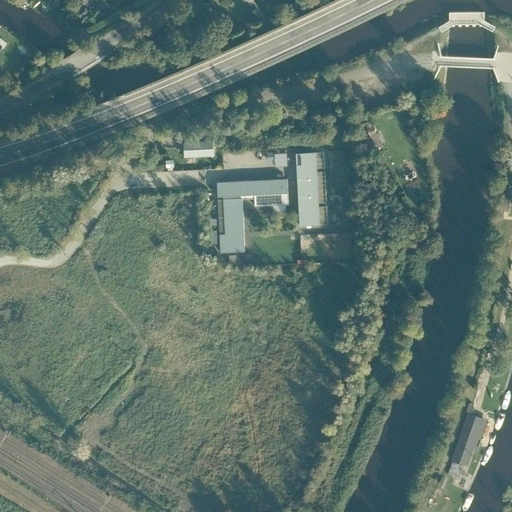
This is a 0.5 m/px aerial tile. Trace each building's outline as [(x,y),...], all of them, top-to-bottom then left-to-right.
[(182,139),(182,159),(215,158),(214,138),(182,139)] [(274,165),(288,164),(287,151),(267,152),(267,160),(274,160),(274,165)] [(297,153),(299,226),(321,226),(318,152),(297,153)] [(242,194),(255,194),(256,204),(289,203),(289,192),(288,176),(218,179),(219,195),(220,195),(222,234),(219,234),(220,248),(248,247),(247,232),(244,233),(242,194)] [(470,413),(454,459),(470,465),(487,419),(470,413)]
